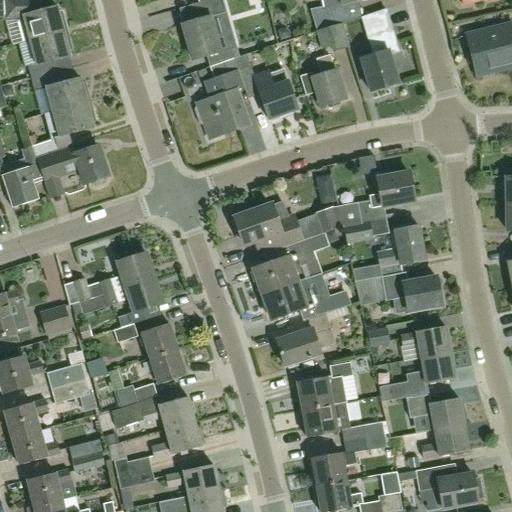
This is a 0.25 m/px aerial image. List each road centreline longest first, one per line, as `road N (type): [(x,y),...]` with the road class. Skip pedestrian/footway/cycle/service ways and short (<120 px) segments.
road 1 (residential): [(275,511),(243,379),(177,199)]
road 2 (residential): [(511,429),(477,305),(450,129)]
road 3 (residential): [(450,129),(316,152),(177,199)]
road 4 (residential): [(177,199),(111,0)]
road 5 (residential): [(177,199),(0,255)]
road 6 (residential): [(450,129),(420,0)]
